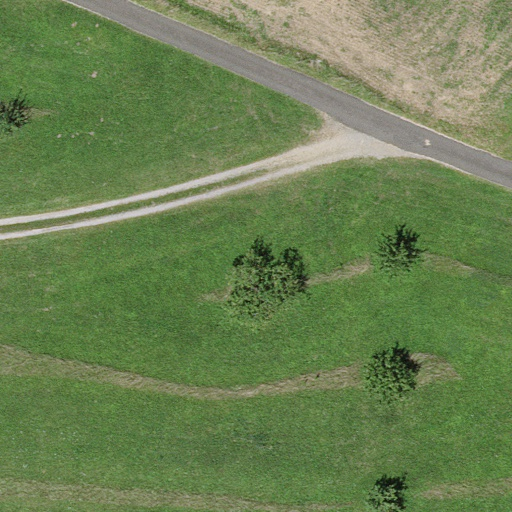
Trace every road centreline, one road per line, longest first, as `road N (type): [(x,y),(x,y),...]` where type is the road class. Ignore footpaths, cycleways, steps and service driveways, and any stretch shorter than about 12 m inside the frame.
road 1 (track): [(511,175),(378,130),(85,0)]
road 2 (track): [(378,130),(290,166),(128,209),(0,222)]
